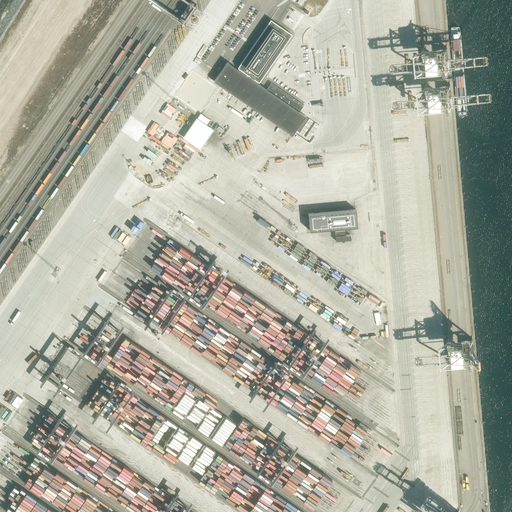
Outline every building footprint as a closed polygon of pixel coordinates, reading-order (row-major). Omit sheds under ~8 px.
[(273,58),(289,35),(276,25),(271,22),(255,45),(254,45),(253,45),(253,46),(253,47),(254,47),(238,70),(227,62),(214,81),(220,85),(292,135),(305,116),(299,112),(303,105),(271,83),(267,89),(257,82),(272,60),(273,60),(274,59),(274,58),(273,58)] [(207,124),(210,119),(200,113),(197,118),(207,124)] [(309,118),(299,133),(303,135),(313,121),(309,118)] [(315,122),(305,137),(309,139),(319,125),(315,122)] [(156,136),(162,126),(157,124),(152,134),(156,136)] [(357,226),(355,209),(308,213),(309,231),(357,226)] [(351,240),(350,235),(345,235),(345,231),(335,231),(336,241),(341,240),(342,242),(344,242),(344,240),(351,240)] [(289,253),(299,259),(306,249),(296,242),(289,253)] [(158,283),(146,275),(145,277),(157,285),(158,283)] [(175,404),(172,411),(183,416),(184,414),(182,413),(183,410),(185,411),(186,408),(183,407),(183,406),(178,403),(177,405),(175,404)] [(130,408),(129,413),(132,413),(131,416),(138,418),(140,410),(130,408)] [(373,428),(361,420),(360,422),(371,430),(373,428)]
